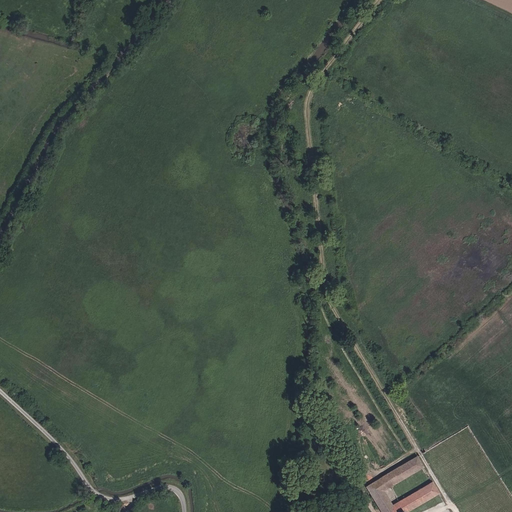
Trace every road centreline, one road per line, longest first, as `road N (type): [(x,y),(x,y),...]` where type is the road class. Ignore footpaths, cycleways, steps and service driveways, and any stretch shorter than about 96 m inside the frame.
road 1 (unclassified): [(162,0),(111,71),(54,128),(0,236)]
road 2 (unclassified): [(0,390),(102,496),(166,486),(181,496),(184,511)]
